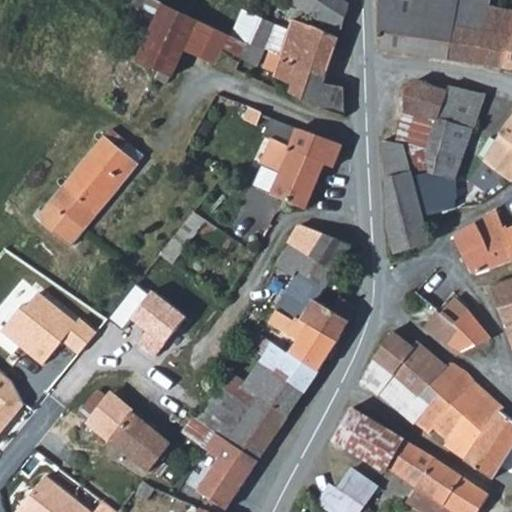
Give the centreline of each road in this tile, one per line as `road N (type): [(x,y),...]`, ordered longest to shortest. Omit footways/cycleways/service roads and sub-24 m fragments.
road 1 (tertiary): [(275,511),(373,309),(362,67)]
road 2 (unknown): [(326,415),(508,509)]
road 3 (unclassified): [(362,67),(427,68),(511,84)]
